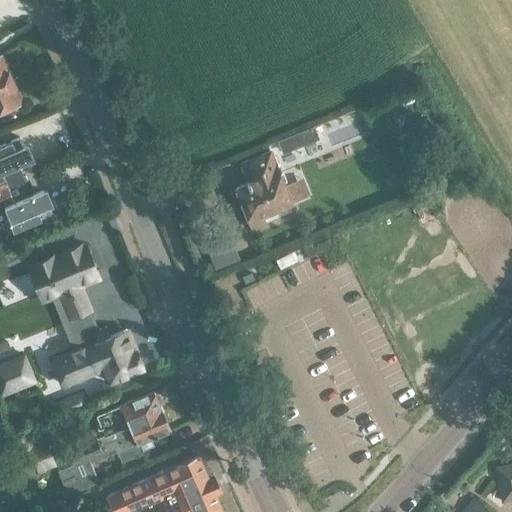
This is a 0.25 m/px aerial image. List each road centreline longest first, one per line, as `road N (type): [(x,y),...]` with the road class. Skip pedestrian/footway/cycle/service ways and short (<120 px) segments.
road 1 (secondary): [(275,511),(172,294),(49,0)]
road 2 (tertiary): [(381,511),(511,369)]
